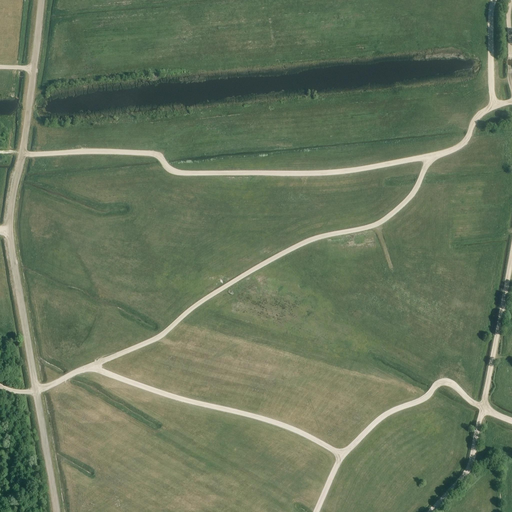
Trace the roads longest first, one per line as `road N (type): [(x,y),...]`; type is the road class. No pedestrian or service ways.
road 1 (unknown): [(92,365),(168,331),(206,298),(291,248),(387,218),(414,191),(429,155),(292,173),(179,172),(158,154),(123,151),(21,154)]
road 2 (track): [(55,511),(8,231),(40,0)]
road 3 (track): [(511,254),(470,464),(429,511)]
road 4 (track): [(511,421),(451,382),(438,382),(425,398),(383,415),(341,455),(315,511)]
road 5 (unknown): [(92,365),(279,423),(341,455)]
